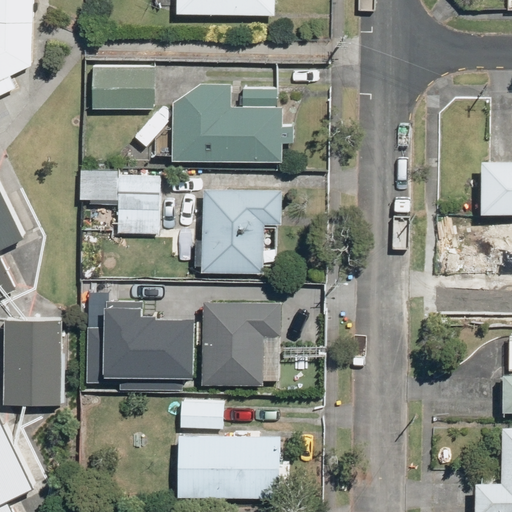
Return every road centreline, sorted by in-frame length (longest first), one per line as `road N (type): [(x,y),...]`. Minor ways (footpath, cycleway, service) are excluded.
road 1 (residential): [(387,52),(377,511)]
road 2 (residential): [(387,52),(511,54)]
